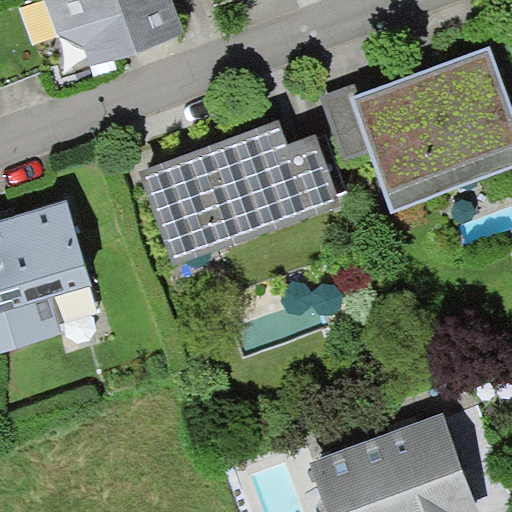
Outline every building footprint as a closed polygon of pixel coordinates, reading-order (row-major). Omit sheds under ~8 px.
[(43,0),(54,31),(84,38),(92,62),(189,29),(178,0),(43,0)] [(355,80),(320,93),(344,155),(367,147),(389,206),(511,159),(511,118),(484,44),(358,90),(355,80)] [(280,118),(143,169),(177,260),(345,198),(318,125),(287,137),(280,118)] [(67,196),(0,215),(0,351),(63,333),(63,326),(101,315),(67,196)] [(477,511),(438,397),(305,442),(328,511),(477,511)]
